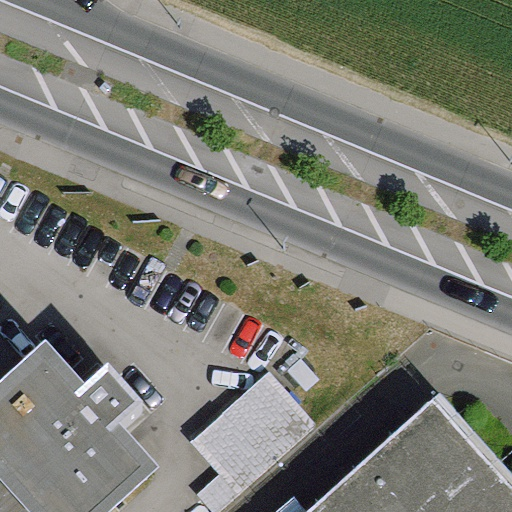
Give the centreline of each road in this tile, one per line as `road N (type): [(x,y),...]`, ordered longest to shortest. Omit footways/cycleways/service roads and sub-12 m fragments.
road 1 (secondary): [(0,98),(511,308)]
road 2 (secondary): [(511,194),(44,0)]
